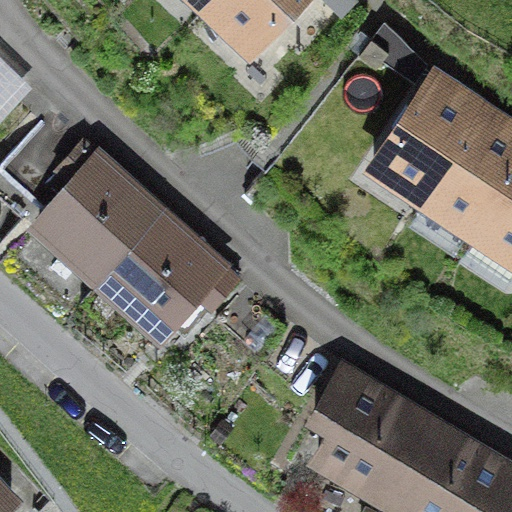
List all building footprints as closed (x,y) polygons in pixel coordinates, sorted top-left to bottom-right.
[(306,0),(207,0),(261,49),(306,0)] [(372,172),(422,203),(485,106),(434,74),(372,172)] [(422,203),(473,235),(511,174),(511,123),(485,106),(422,203)] [(97,153),(32,225),(97,283),(162,211),(97,153)] [(511,174),(473,235),(511,260),(511,174)] [(97,283),(164,345),(231,273),(162,211),(97,283)] [(385,502),(436,417),(349,365),(314,423),(341,439),(324,466),(385,502)] [(511,511),(511,462),(436,417),(385,502),(401,511),(480,511),(481,511),(482,511),(511,511)] [(0,511),(30,511),(38,504),(0,466),(0,511)]
